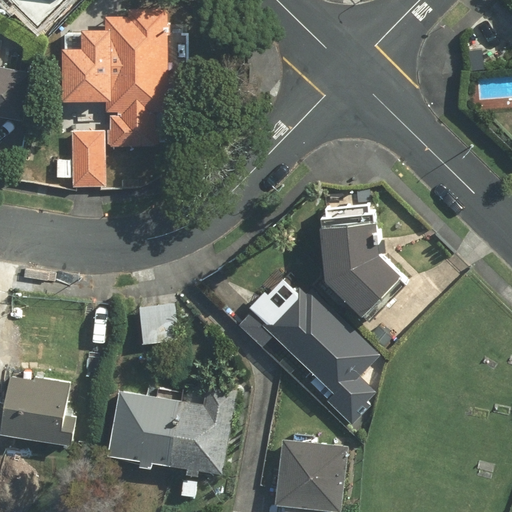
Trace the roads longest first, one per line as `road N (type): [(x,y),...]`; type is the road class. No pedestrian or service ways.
road 1 (residential): [(0,230),(114,244),(172,236),(226,198),(351,68)]
road 2 (residential): [(511,222),(351,68)]
